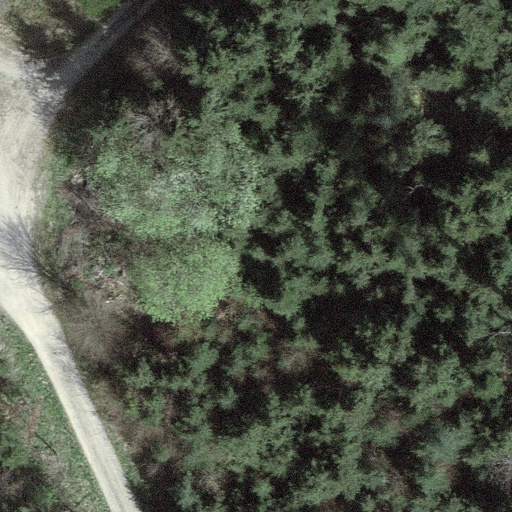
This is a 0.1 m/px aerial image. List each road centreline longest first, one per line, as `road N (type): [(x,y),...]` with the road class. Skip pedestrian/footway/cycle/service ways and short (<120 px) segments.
road 1 (track): [(124,511),(48,349),(0,211)]
road 2 (track): [(0,154),(147,0)]
